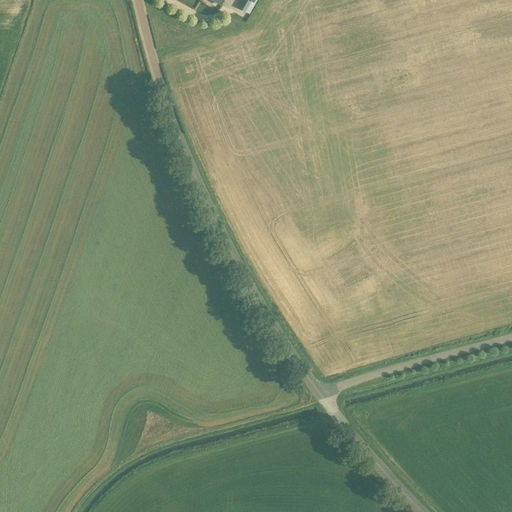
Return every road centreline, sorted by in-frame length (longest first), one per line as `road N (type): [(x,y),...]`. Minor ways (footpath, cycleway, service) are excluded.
road 1 (tertiary): [(318,393),(228,244),(137,0)]
road 2 (unclassified): [(318,393),(511,337)]
road 3 (tertiary): [(421,511),(318,393)]
